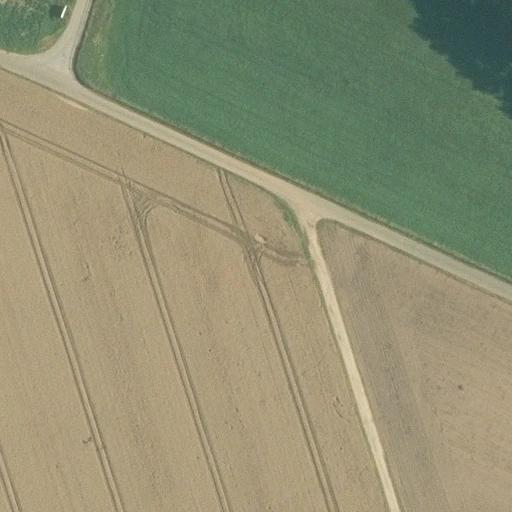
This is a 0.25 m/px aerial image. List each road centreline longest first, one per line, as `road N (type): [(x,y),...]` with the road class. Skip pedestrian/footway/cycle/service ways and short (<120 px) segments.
road 1 (unclassified): [(511,296),(0,62)]
road 2 (track): [(311,203),(305,220),(395,511)]
